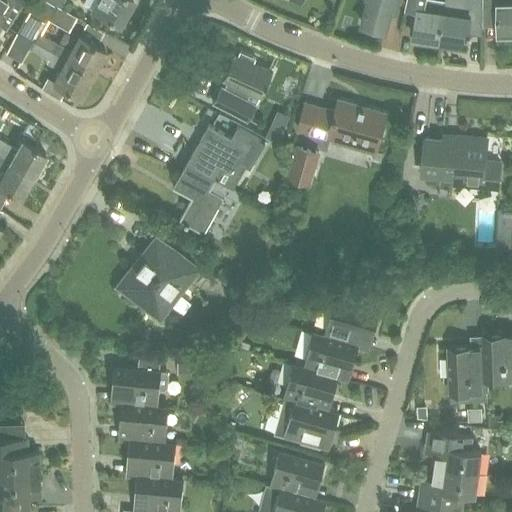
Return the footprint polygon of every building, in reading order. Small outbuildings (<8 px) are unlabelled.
[(0,0),(0,24),(5,27),(22,0),(0,0)] [(33,0),(24,18),(42,28),(53,8),(39,0),(33,0)] [(95,0),(91,9),(118,24),(131,0),(95,0)] [(368,0),(362,22),(386,28),(391,6),(396,7),(397,0),(368,0)] [(406,0),(406,4),(417,7),(414,34),(440,38),(444,9),(445,0),(406,0)] [(471,13),(456,11),(458,1),(454,0),(445,0),(440,38),(467,42),(471,13)] [(497,2),(498,7),(498,31),(511,30),(511,0),(482,0),(483,2),(497,2)] [(24,18),(17,30),(92,72),(105,48),(78,34),(70,48),(67,46),(66,47),(40,32),(42,28),(24,18)] [(79,95),(92,72),(17,30),(6,51),(20,59),(27,47),(48,58),(46,61),(59,69),(52,81),(79,95)] [(222,82),(212,100),(236,113),(249,89),(261,95),(262,95),(263,92),(265,92),(268,85),(266,85),(273,70),(254,61),(256,56),(241,49),(239,54),(235,52),(224,78),(227,79),(225,84),(222,82)] [(160,92),(169,71),(159,66),(150,88),(160,92)] [(378,143),(387,112),(339,99),(336,110),(305,101),(298,127),(334,137),(336,131),(378,143)] [(209,121),(187,160),(217,176),(223,164),(231,168),(239,154),(248,159),(261,136),(237,123),(231,134),(209,121)] [(457,135),(456,140),(425,138),(421,172),(452,175),(452,181),(498,186),(500,161),(485,160),(487,138),(457,135)] [(0,156),(33,175),(45,153),(21,139),(16,148),(0,138),(0,156)] [(298,145),(289,176),(310,182),(319,150),(298,145)] [(33,175),(0,156),(0,172),(2,173),(0,176),(0,185),(20,197),(33,175)] [(216,178),(217,176),(187,160),(172,186),(191,196),(179,217),(204,230),(224,194),(223,193),(229,184),(216,178)] [(511,236),(511,229),(497,229),(497,249),(511,249),(511,236)] [(180,287),(196,266),(158,236),(122,282),(161,312),(171,299),(160,290),(169,279),(180,287)] [(335,300),(325,335),(357,344),(368,347),(378,312),(335,300)] [(487,399),(486,377),(511,376),(511,331),(484,333),(485,345),(486,377),(487,399)] [(315,332),(305,366),(336,374),(347,377),(357,344),(325,335),(315,332)] [(449,346),(450,391),(451,391),(452,400),(487,399),(486,377),(485,345),(449,346)] [(209,355),(187,358),(190,374),(212,370),(209,355)] [(166,371),(160,370),(161,368),(117,363),(113,400),(124,401),(157,404),(158,389),(164,390),(168,386),(169,374),(166,371)] [(294,363),(285,397),(327,408),(336,374),(305,366),(294,363)] [(275,431),(285,434),(327,446),(337,411),(327,408),(285,397),(275,431)] [(120,436),(131,437),(164,440),(168,405),(157,404),(124,401),(120,436)] [(468,420),(481,419),(480,406),(467,407),(468,420)] [(0,425),(0,471),(39,470),(38,447),(27,448),(27,435),(5,435),(5,425),(0,425)] [(434,466),(478,472),(481,450),(471,448),(472,435),(428,429),(426,443),(437,445),(434,466)] [(127,472),(139,473),(171,476),(175,441),(164,440),(131,437),(127,472)] [(271,484),(282,486),(313,495),(323,461),(281,449),(271,484)] [(420,486),(418,498),(463,505),(464,493),(475,494),(478,472),(434,466),(431,487),(420,486)] [(0,506),(29,506),(29,494),(39,493),(39,470),(0,471),(0,506)] [(135,509),(148,510),(162,511),(178,511),(182,478),(171,476),(139,473),(135,509)] [(319,511),(324,498),(313,495),(282,486),(271,484),(267,485),(259,511),(319,511)] [(405,510),(405,511),(461,511),(463,505),(418,498),(417,511),(405,510)]
